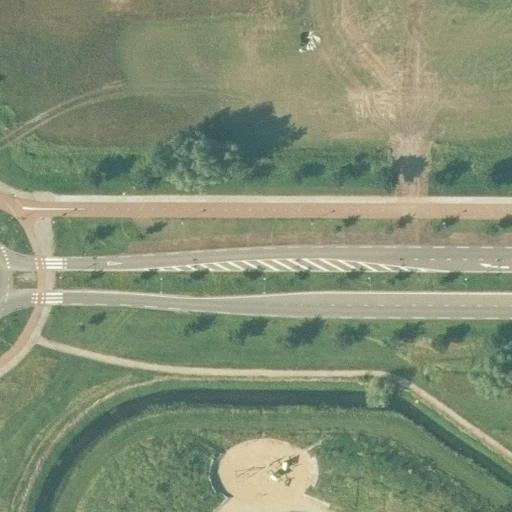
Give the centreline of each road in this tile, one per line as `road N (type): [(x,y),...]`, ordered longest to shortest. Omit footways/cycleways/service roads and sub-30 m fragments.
road 1 (secondary): [(0,300),(511,309)]
road 2 (secondary): [(511,256),(0,262)]
